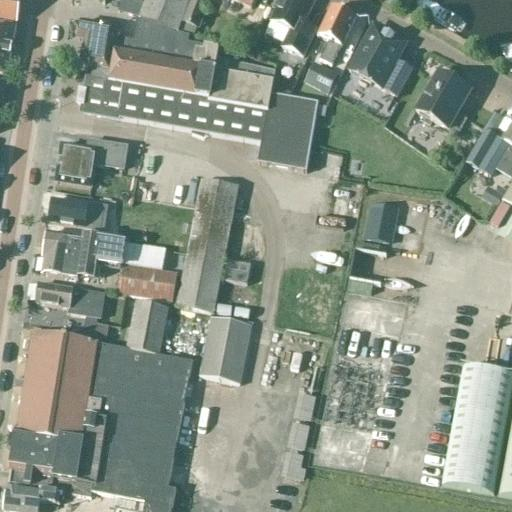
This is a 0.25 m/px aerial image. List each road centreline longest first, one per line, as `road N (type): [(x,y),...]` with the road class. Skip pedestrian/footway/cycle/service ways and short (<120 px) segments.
road 1 (secondary): [(0,269),(43,0)]
road 2 (unclassified): [(511,91),(347,0)]
